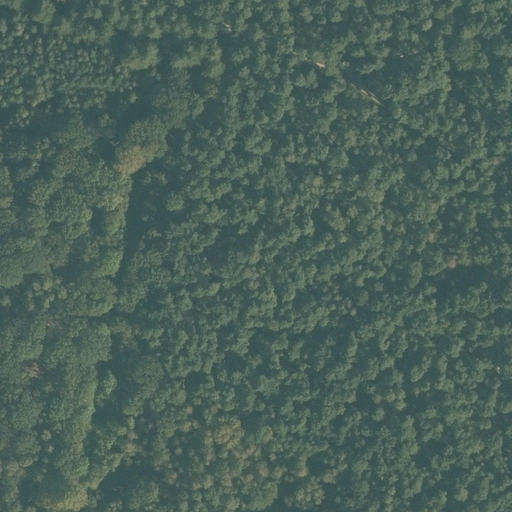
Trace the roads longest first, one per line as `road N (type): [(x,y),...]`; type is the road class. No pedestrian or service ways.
road 1 (track): [(64,511),(133,113)]
road 2 (track): [(511,454),(497,284),(474,165)]
road 3 (track): [(230,26),(450,125),(474,165)]
road 4 (track): [(322,69),(361,68),(511,23)]
